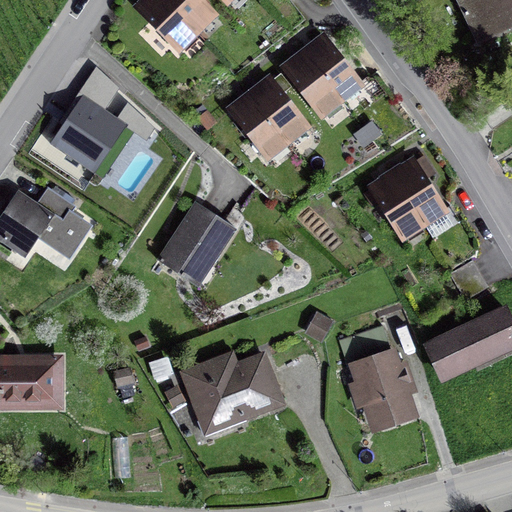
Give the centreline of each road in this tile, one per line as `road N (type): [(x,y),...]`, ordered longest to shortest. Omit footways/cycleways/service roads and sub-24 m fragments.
road 1 (residential): [(352,0),(511,237)]
road 2 (residential): [(0,138),(90,0)]
road 3 (residential): [(368,511),(511,477)]
